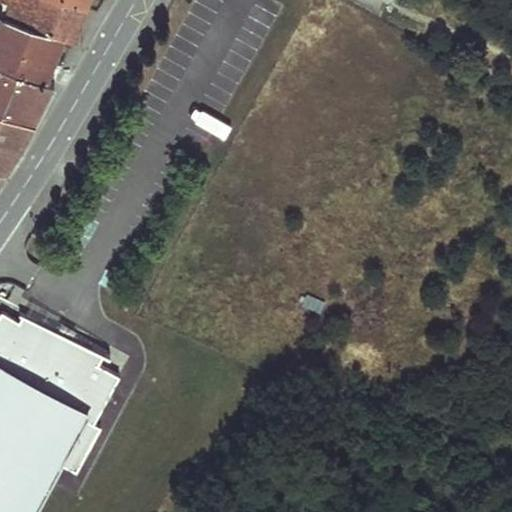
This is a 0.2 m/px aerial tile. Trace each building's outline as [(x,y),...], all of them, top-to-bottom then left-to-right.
[(9,0),(9,3),(4,15),(64,35),(74,39),(85,6),(63,0),(9,0)] [(0,27),(0,64),(46,81),(52,67),(64,35),(4,15),(0,27)] [(46,81),(0,64),(0,112),(33,124),(34,124),(55,83),(46,81)] [(0,169),(6,171),(21,147),(34,124),(33,124),(0,112),(0,169)] [(108,355),(19,308),(19,309),(23,311),(20,317),(1,307),(0,309),(0,511),(27,511),(56,460),(75,470),(98,425),(91,422),(117,374),(96,363),(101,353),(107,356),(108,355)]
